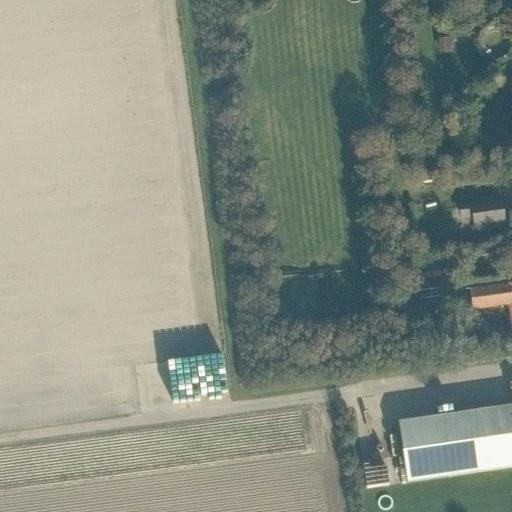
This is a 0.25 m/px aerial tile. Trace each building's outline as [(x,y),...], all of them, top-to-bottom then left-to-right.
[(501,199),(458,206),(460,220),(472,219),(473,230),(476,230),(477,233),(494,230),(494,228),(505,227),(501,199)] [(448,258),(415,264),(417,280),(450,274),(448,258)] [(508,306),(509,317),(510,327),(511,326),(511,283),(505,285),(469,290),(472,311),(508,306)] [(440,301),(401,306),(403,322),(443,317),(440,301)] [(511,405),(398,424),(406,483),(511,468),(511,405)]
